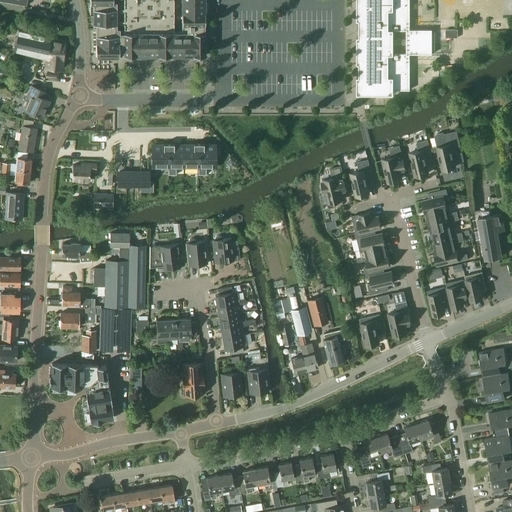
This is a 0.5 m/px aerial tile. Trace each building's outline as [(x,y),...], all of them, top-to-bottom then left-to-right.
[(96,57),(102,57),(119,57),(119,54),(121,54),(124,54),(124,56),(205,56),(205,33),(204,33),(204,29),(204,25),(205,25),(204,0),(181,0),(182,33),(185,33),(185,36),(174,36),(173,0),(123,0),(124,34),(119,34),(119,30),(116,30),(116,3),(113,3),(112,0),(90,0),(90,15),(93,15),(93,24),(96,24),(96,29),(93,29),(93,30),(96,30),(96,57)] [(356,0),(357,20),(359,20),(359,29),(359,36),(357,36),(357,62),(357,63),(358,64),(359,64),(359,71),(359,76),(357,76),(357,94),(371,94),(373,94),(393,94),(393,90),(410,90),(410,54),(432,54),(432,52),(432,40),(432,31),(432,29),(410,29),(410,25),(410,18),(409,0),(356,0)] [(456,29),(444,29),(444,38),(456,38),(456,29)] [(14,50),(46,58),(50,37),(18,30),(14,50)] [(50,37),(46,58),(45,68),(62,70),(65,41),(50,37)] [(47,79),(59,80),(60,72),(48,71),(47,79)] [(41,118),(49,101),(41,97),(44,91),(30,85),(25,98),(29,100),(25,111),(41,118)] [(30,127),(31,121),(21,118),(19,124),(30,127)] [(22,126),(18,149),(33,151),(37,129),(22,126)] [(462,153),(457,131),(444,134),(443,132),(437,134),(435,137),(437,147),(442,170),(455,167),(453,155),(462,153)] [(105,140),(105,152),(115,152),(115,140),(105,140)] [(432,160),(427,140),(416,143),(418,151),(410,153),(415,176),(428,173),(426,161),(432,160)] [(168,143),(153,143),(153,167),(168,167),(168,143)] [(184,143),(168,143),(168,167),(168,175),(184,174),(184,166),(184,143)] [(199,143),(184,143),(184,166),(199,166),(199,143)] [(214,143),(199,143),(199,166),(199,175),(215,174),(214,143)] [(382,159),(388,183),(401,180),(399,173),(406,171),(401,150),(390,153),(391,157),(382,159)] [(30,171),(31,158),(17,157),(16,164),(2,162),(2,168),(10,169),(30,171)] [(368,160),(357,162),(359,171),(351,174),(356,197),(369,194),(366,182),(373,180),(368,160)] [(96,163),(80,162),(80,164),(72,164),(72,180),(89,181),(89,170),(95,171),(96,163)] [(324,182),(322,182),(324,192),(326,192),(329,203),(342,200),(340,193),(347,192),(346,187),(341,166),(330,169),(332,178),(324,180),(324,182)] [(10,169),(2,168),(1,173),(15,175),(14,182),(29,183),(30,171),(10,169)] [(444,200),(448,199),(446,189),(428,193),(429,199),(422,201),(425,212),(426,212),(426,211),(450,206),(450,205),(446,206),(444,200)] [(23,194),(20,193),(7,193),(5,219),(21,220),(22,210),(23,194)] [(98,193),(97,208),(110,208),(111,193),(98,193)] [(451,213),(450,206),(426,211),(426,212),(428,222),(457,215),(456,211),(451,213)] [(278,210),(267,212),(270,224),(281,221),(278,210)] [(352,216),(356,233),(381,227),(378,216),(371,218),(370,212),(352,216)] [(478,218),(485,258),(502,256),(497,231),(504,230),(501,214),(478,218)] [(455,227),(453,220),(458,219),(457,215),(428,222),(431,233),(455,227)] [(381,228),(381,227),(356,233),(360,250),(385,244),(382,233),(375,235),(374,229),(381,228)] [(431,233),(433,243),(462,236),(461,232),(456,233),(455,227),(431,233)] [(128,244),(128,233),(110,233),(110,247),(120,247),(120,260),(106,260),(105,268),(94,268),(93,286),(105,286),(105,306),(144,307),(146,245),(128,244)] [(214,240),(212,240),(215,263),(240,260),(238,246),(232,247),(231,238),(222,239),(221,237),(220,236),(218,235),(216,236),(215,238),(214,240)] [(434,254),(435,254),(455,249),(455,248),(454,249),(453,242),(463,240),(462,236),(433,243),(436,253),(434,254)] [(186,243),(188,266),(207,263),(204,241),(196,242),(195,240),(194,239),(191,238),(189,239),(188,241),(188,243),(186,243)] [(62,244),(61,256),(79,256),(79,251),(79,243),(71,243),(71,244),(62,244)] [(149,246),(149,267),(162,266),(162,269),(181,266),(178,244),(160,246),(160,245),(149,246)] [(385,245),(385,244),(360,250),(361,257),(357,258),(358,261),(358,262),(366,260),(387,255),(387,254),(386,255),(384,245),(385,245)] [(435,254),(437,265),(457,260),(457,261),(467,258),(466,254),(457,256),(455,249),(435,254)] [(79,251),(79,256),(79,262),(91,261),(90,251),(79,251)] [(390,266),(387,255),(366,260),(368,266),(364,267),(366,277),(370,276),(391,272),(391,271),(384,273),(383,267),(390,266)] [(0,269),(4,270),(20,270),(20,257),(0,256),(0,269)] [(0,272),(0,287),(19,288),(19,285),(20,274),(0,272)] [(391,272),(370,276),(372,283),(368,284),(370,294),(388,290),(387,284),(394,283),(391,272)] [(482,272),(465,276),(471,301),(482,298),(480,291),(486,290),(482,272)] [(463,279),(446,283),(452,309),(463,306),(462,299),(467,298),(463,279)] [(359,284),(353,285),(355,298),(362,296),(359,284)] [(85,308),(94,308),(94,299),(84,298),(84,297),(79,297),(79,292),(72,292),(72,286),(63,286),(63,292),(62,292),(62,304),(79,305),(79,307),(85,308)] [(215,295),(217,306),(238,303),(237,300),(239,300),(237,291),(232,292),(231,286),(217,289),(219,295),(215,295)] [(444,287),(427,291),(433,316),(445,313),(443,306),(449,305),(444,287)] [(0,311),(3,311),(19,312),(19,294),(0,293),(0,311)] [(313,326),(328,322),(321,296),(307,300),(313,326)] [(219,317),(238,314),(236,305),(246,304),(245,299),(239,300),(237,300),(238,303),(217,306),(219,317)] [(406,301),(395,304),(397,312),(388,314),(394,337),(407,334),(405,326),(412,325),(406,301)] [(312,331),(306,306),(290,310),(296,335),(312,331)] [(131,308),(100,307),(99,349),(115,350),(130,350),(131,308)] [(85,314),(78,314),(78,313),(60,312),(60,327),(78,328),(78,323),(86,323),(86,322),(93,322),(94,314),(95,314),(95,308),(94,308),(85,308),(85,314)] [(239,322),(238,314),(219,317),(221,328),(241,324),(242,326),(248,325),(247,320),(239,322)] [(360,319),(366,346),(379,343),(376,331),(383,330),(379,314),(360,319)] [(189,318),(178,319),(179,342),(182,342),(190,341),(190,336),(196,336),(196,322),(189,322),(189,318)] [(2,329),(17,330),(18,320),(3,319),(2,329)] [(182,348),(182,342),(179,342),(178,319),(167,320),(168,339),(177,338),(177,348),(182,348)] [(148,333),(148,321),(136,320),(136,332),(148,333)] [(169,342),(168,339),(167,320),(156,320),(156,324),(150,324),(151,338),(157,338),(157,343),(169,342)] [(223,338),(245,334),(241,335),(240,327),(242,326),(241,324),(221,328),(223,338)] [(285,346),(292,344),(288,325),(280,327),(285,346)] [(0,333),(2,334),(1,339),(17,340),(17,330),(2,329),(0,328),(0,333)] [(323,340),(329,365),(344,361),(342,353),(344,353),(342,344),(340,345),(339,340),(344,339),(341,329),(323,334),(324,339),(323,340)] [(511,330),(503,332),(505,341),(511,340),(511,330)] [(247,345),(245,334),(223,338),(225,349),(228,349),(229,355),(243,352),(242,346),(247,345)] [(81,335),(81,352),(96,352),(96,335),(86,335),(81,335)] [(300,345),(303,355),(302,356),(306,370),(318,368),(314,353),(312,343),(300,345)] [(0,360),(15,361),(16,346),(0,345),(0,360)] [(483,376),(499,374),(497,364),(506,362),(504,348),(478,352),(481,367),(483,376)] [(306,370),(302,356),(291,358),(295,373),(306,370)] [(114,418),(105,364),(101,365),(101,364),(100,364),(100,365),(97,366),(97,364),(81,364),(51,363),(51,375),(49,375),(49,385),(51,385),(51,387),(81,388),(81,386),(86,386),(87,391),(85,392),(90,421),(92,421),(93,423),(102,421),(102,419),(114,418)] [(202,363),(181,364),(183,395),(186,395),(188,397),(194,397),(194,396),(195,394),(204,394),(202,363)] [(130,376),(141,376),(141,366),(130,365),(130,376)] [(247,369),(250,393),(268,391),(265,369),(259,370),(259,367),(247,369)] [(0,387),(2,388),(3,386),(14,387),(15,374),(4,373),(4,370),(0,369),(0,387)] [(239,372),(221,374),(223,396),(242,394),(239,372)] [(508,372),(499,374),(483,376),(485,391),(487,402),(503,399),(501,389),(511,387),(508,372)] [(493,437),(509,434),(508,425),(511,423),(511,408),(489,412),(492,427),(493,437)] [(56,428),(64,414),(55,410),(48,423),(56,428)] [(427,420),(415,424),(420,439),(432,435),(435,443),(441,441),(435,423),(429,425),(427,420)] [(405,432),(395,436),(402,454),(412,451),(409,443),(420,439),(415,424),(404,428),(405,432)] [(374,438),(379,453),(391,449),(393,457),(402,454),(395,436),(388,438),(386,433),(374,438)] [(484,438),(488,463),(504,460),(503,451),(511,449),(511,448),(509,434),(493,437),(484,438)] [(368,456),(379,453),(374,438),(362,441),(364,446),(356,449),(362,468),(371,464),(368,456)] [(425,454),(428,461),(434,459),(432,452),(425,454)] [(320,456),(321,462),(315,464),(318,478),(330,476),(329,470),(336,469),(333,453),(320,456)] [(299,460),(300,464),(294,466),(297,483),(309,481),(308,476),(315,475),(312,457),(299,460)] [(511,458),(504,460),(488,463),(493,488),(503,487),(509,486),(507,475),(511,474),(511,458)] [(288,485),(286,479),(294,477),(291,462),(278,464),(279,471),(273,472),(276,487),(288,485)] [(433,482),(449,480),(447,468),(441,469),(440,463),(422,466),(423,472),(431,471),(433,482)] [(265,489),(271,488),(276,487),(273,472),(268,473),(267,466),(255,469),(257,484),(264,483),(265,489)] [(252,492),(251,485),(257,484),(255,469),(242,471),(243,476),(237,477),(240,494),(246,493),(252,492)] [(377,480),(365,482),(368,495),(384,492),(382,480),(390,478),(388,472),(376,474),(377,480)] [(229,496),(235,494),(240,494),(237,477),(232,478),(231,473),(219,475),(222,491),(228,489),(229,496)] [(222,491),(219,475),(206,478),(206,479),(201,480),(204,500),(216,498),(215,492),(222,491)] [(451,493),(449,480),(433,482),(435,495),(427,497),(428,503),(440,501),(439,495),(451,493)] [(171,485),(160,487),(161,492),(162,499),(163,505),(170,504),(169,500),(174,500),(171,485)] [(161,492),(160,487),(148,489),(150,504),(156,503),(156,500),(162,499),(161,492)] [(148,489),(136,491),(138,503),(144,502),(145,504),(150,504),(148,489)] [(131,504),(138,503),(136,491),(124,492),(126,507),(132,507),(131,504)] [(124,492),(112,494),(114,507),(114,510),(120,509),(120,511),(124,511),(127,511),(126,507),(124,492)] [(384,492),(368,495),(370,507),(375,506),(375,511),(395,509),(394,503),(386,504),(384,492)] [(114,510),(114,507),(112,494),(101,496),(103,511),(114,510)] [(511,511),(511,498),(502,500),(504,506),(496,508),(497,511),(511,511)] [(324,511),(344,511),(343,505),(337,506),(336,499),(316,503),(317,510),(324,509),(324,511)] [(441,506),(440,501),(428,503),(429,509),(437,507),(437,511),(454,511),(453,504),(441,506)] [(75,511),(73,503),(50,507),(51,511),(75,511)]
